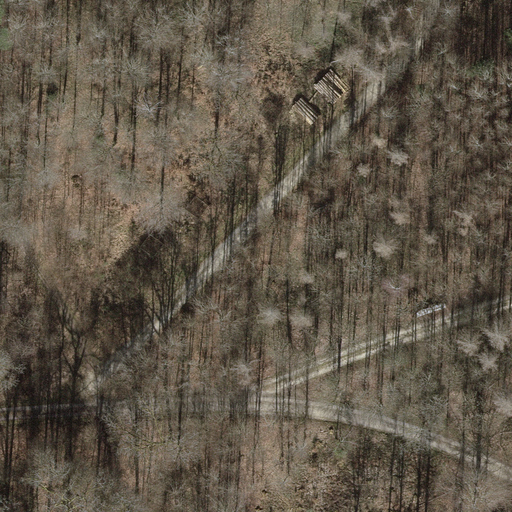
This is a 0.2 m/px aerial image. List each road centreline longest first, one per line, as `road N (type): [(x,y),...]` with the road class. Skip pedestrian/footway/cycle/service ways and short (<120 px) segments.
road 1 (track): [(436,0),(418,44),(195,286),(96,408)]
road 2 (track): [(239,401),(511,301)]
road 3 (track): [(511,478),(431,440),(333,412),(239,401)]
road 4 (track): [(96,408),(239,401)]
